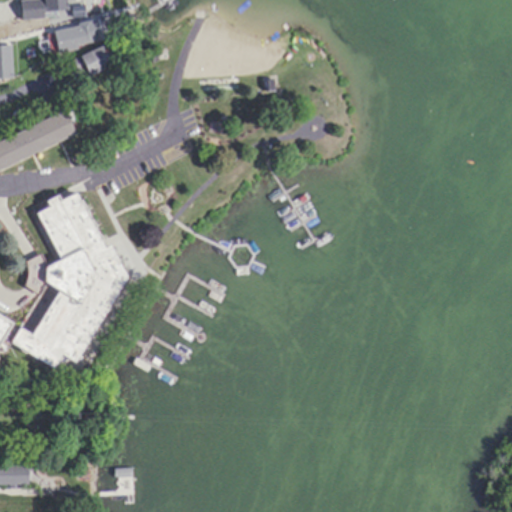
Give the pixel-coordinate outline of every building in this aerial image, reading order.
[(17,1),(18,19),(39,18),(39,11),(61,10),(60,0),(30,0),(17,1)] [(57,50),(94,40),(89,20),(52,30),(57,50)] [(75,58),(82,77),(104,69),(98,50),(75,58)] [(0,167),(69,138),(59,113),(0,138),(0,167)] [(119,277),(102,250),(99,248),(66,193),(54,200),(48,197),(40,202),(36,209),(26,216),(52,259),(38,268),(31,256),(30,257),(15,284),(32,293),(36,285),(48,291),(24,334),(0,320),(0,351),(6,348),(41,367),(49,362),(53,355),(62,360),(78,351),(119,277)] [(0,472),(18,472),(18,485),(0,485),(0,472)]
